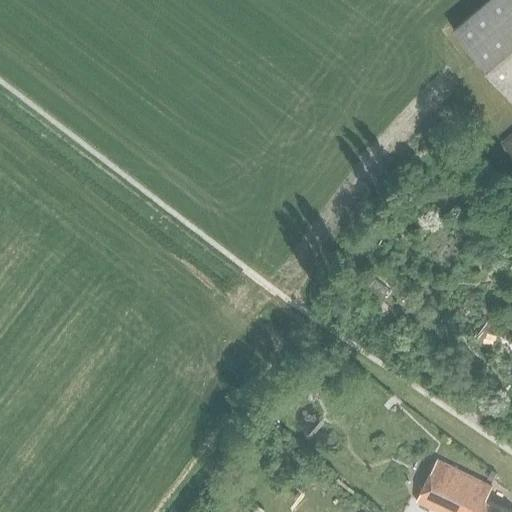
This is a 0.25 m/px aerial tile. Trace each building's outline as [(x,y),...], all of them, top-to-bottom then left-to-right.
[(511,0),(491,0),(454,32),(511,101),(511,0)] [(511,137),(503,145),(511,155),(511,137)] [(511,309),(511,311),(506,308),(498,320),(511,329),(511,309)] [(511,511),(485,500),(491,487),(437,460),(416,501),(438,511),(511,511)] [(491,471),(487,479),(492,482),(496,473),(491,471)]
